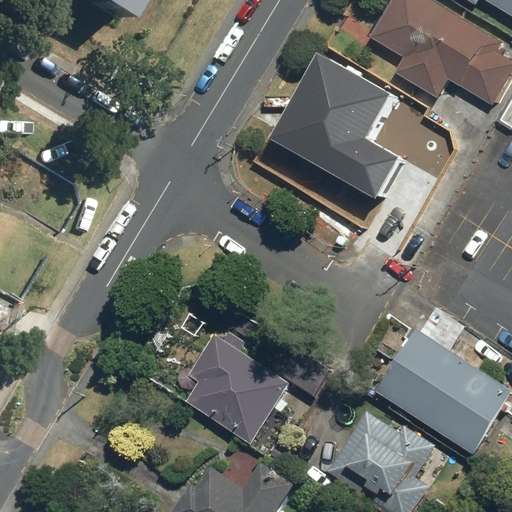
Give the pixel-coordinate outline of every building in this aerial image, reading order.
[(102,0),(81,0),(97,9),(102,0)] [(511,61),(503,56),(507,50),(427,0),(397,0),(372,40),(407,61),(398,77),(442,104),(453,87),(495,112),(511,84),(511,61)] [(511,0),(459,0),(478,11),(482,3),(511,21),(511,0)] [(309,155),(316,160),(381,199),(403,163),(394,157),(416,122),(401,113),(407,104),(385,91),(380,100),(360,88),(337,126),(330,121),(309,155)] [(378,220),(401,233),(416,227),(431,201),(398,183),(378,220)] [(511,391),(450,352),(465,328),(432,307),(376,395),(475,458),(511,399),(511,391)] [(230,331),(221,344),(214,339),(189,378),(200,385),(188,405),(251,446),(289,388),(240,356),(249,343),(230,331)] [(336,370),(306,352),(290,379),(321,396),(336,370)] [(328,479),(383,511),(418,511),(432,489),(418,480),(437,448),(370,408),(328,479)] [(281,511),(297,488),(262,464),(244,491),(204,464),(172,511),(281,511)]
